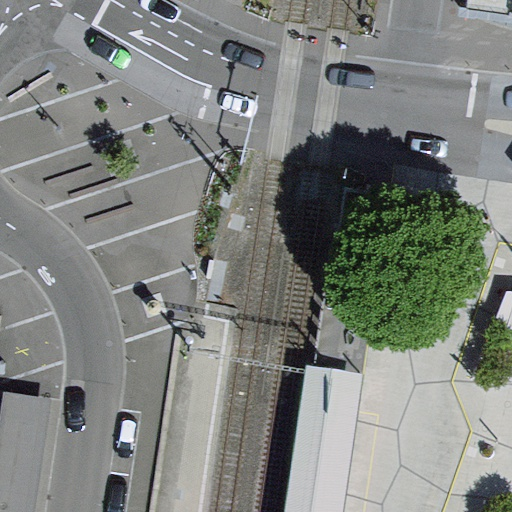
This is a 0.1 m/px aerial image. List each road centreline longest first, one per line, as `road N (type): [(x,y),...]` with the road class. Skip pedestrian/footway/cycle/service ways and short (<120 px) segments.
road 1 (residential): [(0,217),(58,259),(86,306),(88,368),(65,511)]
road 2 (residential): [(114,0),(261,72),(408,104)]
